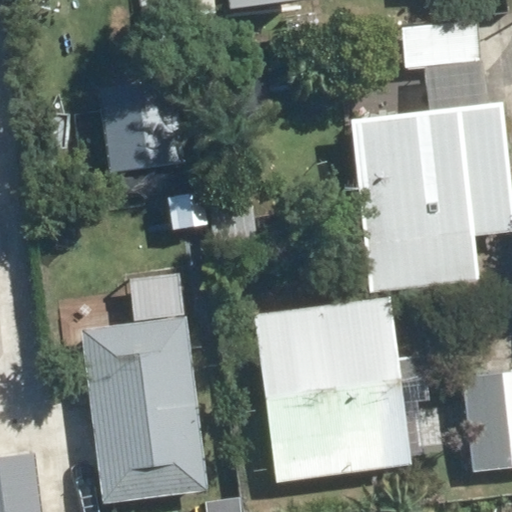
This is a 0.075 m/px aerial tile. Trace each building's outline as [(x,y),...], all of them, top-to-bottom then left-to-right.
[(471,22),(394,28),(398,77),(418,75),(421,106),(478,101),(471,22)] [(180,164),(170,78),(93,87),(103,173),(180,164)] [(507,229),(493,107),(346,124),(365,293),(473,281),(467,234),(507,229)] [(199,208),(204,256),(254,251),(250,203),(199,208)] [(406,466),(385,296),(248,313),(269,483),(406,466)] [(203,492),(182,317),(75,330),(95,505),(203,492)] [(511,466),(511,318),(499,320),(505,369),(455,375),(467,472),(511,466)] [(0,511),(43,511),(38,447),(0,450),(0,511)]
